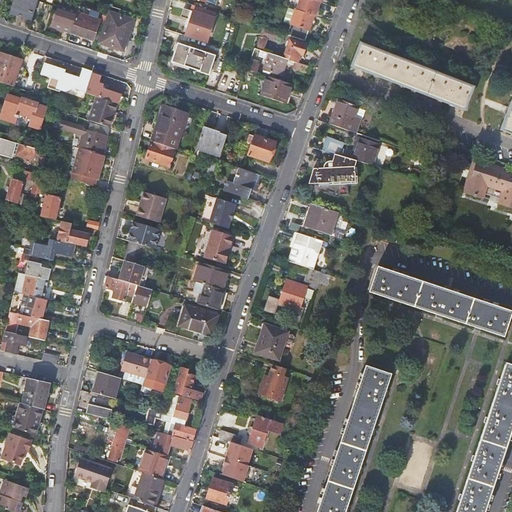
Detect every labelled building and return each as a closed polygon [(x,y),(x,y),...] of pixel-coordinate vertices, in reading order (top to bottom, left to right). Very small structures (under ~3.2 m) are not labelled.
[(14,0),(10,13),(30,20),(36,0),(14,0)] [(298,0),(295,10),(294,9),(286,35),(304,41),(313,16),(314,16),(318,2),(320,3),(320,0),(298,0)] [(70,33),(75,17),(78,10),(60,4),(53,27),(70,33)] [(187,26),(184,35),(205,42),(213,18),(189,10),(184,25),(187,26)] [(110,14),(100,43),(125,52),(135,22),(110,14)] [(99,25),(75,17),(70,33),(94,40),(99,25)] [(280,34),(272,32),(271,38),(278,40),(280,34)] [(260,36),(256,46),(263,48),(266,38),(260,36)] [(289,55),(287,59),(293,60),(296,62),(299,54),(301,54),(304,45),(288,40),(284,53),(289,55)] [(171,61),(176,42),(174,42),(168,60),(171,61)] [(208,75),(211,66),(213,61),(214,55),(176,42),(171,61),(174,62),(189,67),(199,70),(199,72),(208,75)] [(360,44),(351,66),(464,111),(473,88),(360,44)] [(0,52),(0,82),(8,84),(14,86),(16,79),(20,81),(24,68),(20,67),(23,59),(0,52)] [(287,59),(268,53),(263,69),(281,75),(285,62),(292,65),(293,60),(287,59)] [(249,62),(246,69),(256,72),(258,65),(249,62)] [(310,66),(296,62),(294,68),(308,73),(310,66)] [(41,74),(51,78),(50,80),(53,81),(54,79),(61,81),(65,70),(44,64),(41,74)] [(77,82),(87,86),(92,71),(81,68),(77,82)] [(97,97),(116,103),(118,95),(100,88),(100,87),(99,84),(96,83),(99,75),(93,74),(86,93),(97,97)] [(291,84),(265,75),(259,94),(285,103),(291,84)] [(37,104),(22,98),(21,100),(7,95),(0,116),(0,117),(14,122),(17,113),(32,117),(29,126),(38,129),(45,108),(37,105),(37,104)] [(116,103),(97,97),(89,121),(108,128),(116,103)] [(338,99),(329,125),(355,134),(360,119),(354,117),(358,107),(338,99)] [(511,99),(500,130),(511,134),(511,99)] [(154,132),(151,141),(175,149),(179,138),(182,139),(184,135),(183,135),(184,129),(181,128),(186,113),(163,105),(157,122),(160,123),(157,132),(154,132)] [(193,115),(186,113),(181,128),(184,129),(190,124),(193,115)] [(78,146),(80,147),(102,154),(107,136),(87,130),(83,129),(84,126),(76,124),(72,123),(60,120),(58,128),(82,134),(78,146)] [(89,123),(87,130),(107,136),(109,129),(89,123)] [(196,146),(195,149),(219,157),(226,135),(218,132),(217,135),(213,134),(214,131),(215,130),(203,126),(196,146)] [(254,135),(254,136),(251,143),(248,154),(268,160),(274,141),(254,135)] [(336,149),(337,137),(326,137),(326,148),(336,149)] [(35,149),(18,144),(0,138),(0,154),(10,158),(11,153),(32,160),(35,149)] [(356,162),(363,164),(371,166),(378,145),(360,139),(355,152),(353,151),(342,148),(339,156),(342,157),(356,162)] [(175,149),(151,141),(145,159),(168,166),(175,149)] [(71,171),(69,179),(75,181),(94,186),(96,179),(97,179),(101,162),(100,162),(102,154),(80,147),(73,172),(71,171)] [(313,169),(311,176),(312,176),(312,184),(318,184),(318,186),(328,186),(328,184),(339,183),(339,185),(343,185),(343,183),(355,182),(355,172),(354,172),(354,168),(355,167),(356,162),(342,157),(339,156),(334,154),(332,162),(331,162),(330,162),(329,162),(328,162),(327,162),(327,163),(326,163),(325,164),(320,162),(319,169),(313,169)] [(477,160),(465,193),(481,198),(486,186),(495,189),(496,187),(502,190),(497,203),(511,208),(511,175),(502,172),(503,170),(493,166),(493,164),(477,160)] [(31,163),(29,169),(39,172),(41,165),(31,163)] [(258,174),(238,166),(233,182),(228,180),(227,180),(223,190),(247,197),(250,188),(252,189),(255,182),(256,182),(258,174)] [(41,173),(36,193),(43,195),(45,185),(44,184),(48,172),(42,170),(41,172),(41,173)] [(37,177),(37,174),(27,172),(25,179),(36,181),(37,177)] [(17,201),(22,180),(11,177),(5,198),(17,201)] [(165,199),(144,193),(140,209),(137,208),(135,216),(158,223),(165,199)] [(40,217),(55,220),(59,199),(46,196),(40,217)] [(216,198),(209,223),(227,228),(230,220),(231,220),(233,213),(232,213),(235,204),(216,198)] [(337,213),(311,205),(303,228),(329,236),(337,213)] [(337,219),(335,233),(346,235),(347,220),(337,219)] [(87,221),(85,227),(97,230),(99,223),(87,221)] [(133,229),(135,222),(132,221),(126,241),(129,242),(131,236),(129,233),(129,230),(133,229)] [(72,224),(61,222),(57,241),(66,243),(66,241),(84,246),(87,235),(71,231),(72,224)] [(131,236),(129,242),(143,246),(154,249),(160,230),(135,222),(133,229),(129,230),(129,233),(131,236)] [(224,263),(232,237),(205,229),(197,255),(224,263)] [(308,268),(312,270),(322,241),(295,233),(286,261),(308,268)] [(32,256),(52,261),(54,253),(71,256),(74,245),(66,243),(57,241),(50,240),(47,251),(34,248),(32,256)] [(129,242),(123,261),(138,265),(143,246),(129,242)] [(22,257),(23,254),(24,250),(12,246),(9,259),(14,260),(16,255),(22,257)] [(138,265),(123,261),(121,260),(116,279),(137,286),(143,288),(149,268),(138,265)] [(27,261),(24,274),(47,280),(50,269),(40,267),(41,264),(27,261)] [(196,283),(203,285),(221,290),(227,271),(199,263),(193,282),(196,283)] [(378,266),(370,291),(503,337),(511,312),(491,305),(447,290),(398,273),(378,266)] [(312,270),(308,268),(303,285),(305,286),(304,288),(285,282),(279,299),(268,296),(263,310),(274,314),(278,302),(282,304),(283,301),(296,305),(295,308),(291,320),(299,323),(304,307),(300,306),(303,298),(306,289),(312,292),(315,292),(322,273),(312,270)] [(21,294),(36,298),(42,299),(47,280),(24,274),(24,275),(26,276),(21,294)] [(104,276),(103,283),(106,284),(105,288),(114,291),(112,298),(131,304),(132,303),(132,302),(137,286),(116,279),(106,277),(104,276)] [(193,292),(200,294),(203,285),(196,283),(193,292)] [(200,294),(197,304),(218,310),(224,291),(221,290),(203,285),(200,294)] [(152,290),(143,288),(137,286),(132,302),(147,306),(152,290)] [(306,289),(303,298),(309,300),(312,292),(306,289)] [(41,319),(45,300),(42,299),(36,298),(33,308),(21,306),(17,305),(15,314),(41,319)] [(187,307),(182,324),(195,328),(195,330),(211,335),(217,316),(187,307)] [(15,334),(18,323),(32,326),(29,337),(43,341),(48,321),(41,319),(15,314),(9,312),(7,321),(5,332),(15,334)] [(264,325),(255,353),(278,361),(288,332),(264,325)] [(26,337),(15,334),(5,332),(3,340),(7,342),(7,343),(2,343),(1,351),(15,354),(17,344),(24,346),(26,337)] [(125,353),(117,378),(120,378),(121,379),(129,354),(125,353)] [(42,360),(56,364),(58,357),(44,354),(42,360)] [(149,361),(129,354),(121,379),(142,385),(149,361)] [(149,361),(142,385),(151,388),(153,381),(164,384),(169,367),(149,361)] [(511,366),(506,364),(456,511),(484,511),(488,501),(500,466),(511,429),(511,366)] [(289,371),(272,365),(264,390),(261,389),(258,396),(280,403),(290,371),(289,371)] [(346,511),(394,375),(368,366),(362,383),(351,414),(338,452),(324,494),(317,511),(346,511)] [(179,371),(172,393),(199,401),(201,394),(190,390),(194,376),(187,374),(179,371)] [(117,378),(99,372),(93,393),(114,399),(120,378),(117,378)] [(43,410),(49,383),(28,378),(22,404),(42,409),(43,410)] [(142,385),(139,393),(143,394),(143,392),(149,394),(151,388),(142,385)] [(191,441),(194,430),(183,427),(190,400),(177,396),(172,415),(163,413),(162,414),(148,410),(144,424),(153,427),(155,420),(166,423),(163,434),(191,441)] [(35,435),(42,409),(22,404),(21,403),(14,428),(35,435)] [(88,405),(85,414),(92,416),(95,417),(109,420),(112,411),(88,405)] [(282,425),(257,416),(253,428),(253,430),(255,431),(253,437),(251,445),(261,448),(267,431),(279,435),(282,425)] [(130,426),(119,423),(107,460),(115,463),(118,456),(121,456),(125,442),(128,434),(130,426)] [(221,431),(218,438),(230,443),(233,444),(239,446),(242,438),(221,431)] [(168,445),(190,451),(192,442),(191,441),(163,434),(161,433),(158,433),(151,451),(166,455),(168,445)] [(25,451),(27,452),(29,452),(33,442),(10,434),(1,459),(20,466),(23,457),(25,451)] [(137,436),(130,434),(127,442),(135,444),(137,436)] [(233,444),(230,443),(225,459),(247,466),(253,450),(239,446),(233,444)] [(73,450),(86,455),(88,449),(75,444),(73,450)] [(145,450),(137,472),(141,474),(159,479),(167,457),(145,450)] [(80,458),(75,476),(92,482),(91,487),(103,491),(111,468),(80,458)] [(247,466),(225,459),(223,466),(225,467),(222,476),(243,483),(248,467),(247,466)] [(130,487),(126,498),(136,501),(148,505),(150,506),(155,491),(158,492),(162,480),(159,479),(141,474),(136,489),(130,487)] [(212,479),(206,499),(225,505),(232,485),(212,479)] [(4,480),(0,490),(0,505),(5,507),(4,509),(12,511),(18,511),(21,502),(19,501),(21,496),(24,497),(27,488),(4,480)] [(136,501),(134,508),(146,511),(151,511),(153,507),(150,506),(148,505),(136,501)]
